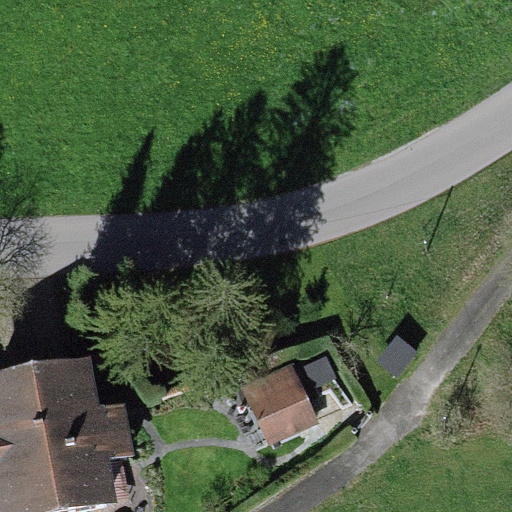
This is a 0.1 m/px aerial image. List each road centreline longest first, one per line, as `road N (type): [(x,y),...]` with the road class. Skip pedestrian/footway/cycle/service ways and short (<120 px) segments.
road 1 (residential): [(283,511),(421,400)]
road 2 (track): [(511,300),(421,400)]
